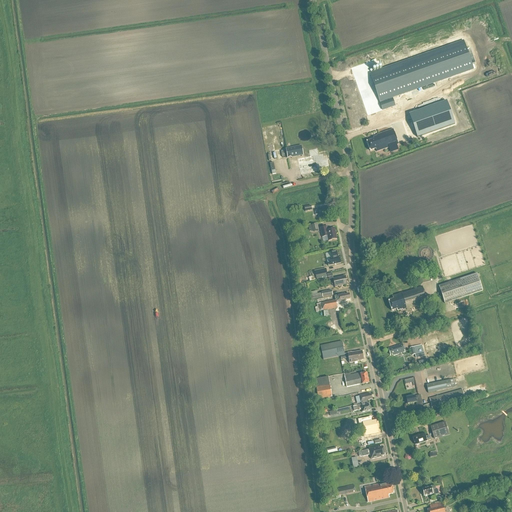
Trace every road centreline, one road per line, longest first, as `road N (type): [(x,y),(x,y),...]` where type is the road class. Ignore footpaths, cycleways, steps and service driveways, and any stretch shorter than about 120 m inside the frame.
road 1 (tertiary): [(406,511),(351,230)]
road 2 (tertiary): [(350,173),(313,0)]
